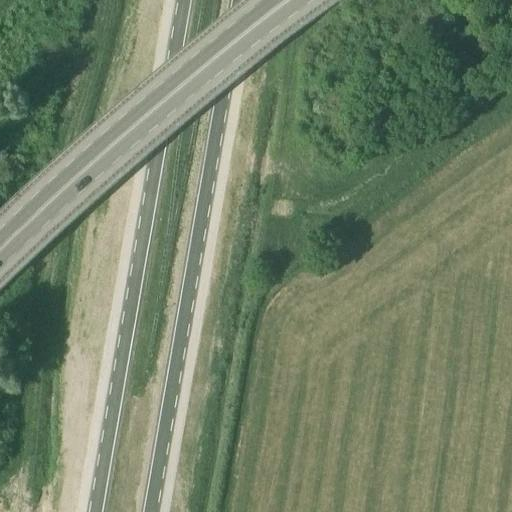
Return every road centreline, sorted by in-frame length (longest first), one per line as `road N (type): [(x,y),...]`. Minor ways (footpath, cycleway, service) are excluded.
road 1 (primary): [(182,0),(94,511)]
road 2 (primary): [(154,511),(239,0)]
road 3 (primary): [(0,252),(293,0)]
